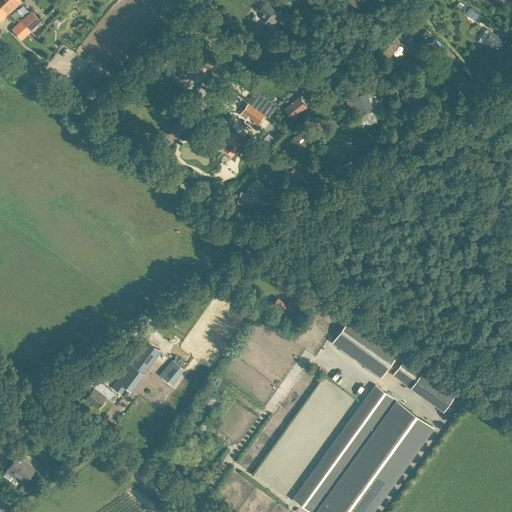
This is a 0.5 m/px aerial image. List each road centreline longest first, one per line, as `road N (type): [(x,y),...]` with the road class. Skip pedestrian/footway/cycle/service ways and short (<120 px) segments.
road 1 (track): [(264,241),(0,56)]
road 2 (track): [(511,414),(264,241)]
road 3 (track): [(511,74),(264,241)]
road 4 (track): [(264,241),(37,397)]
road 5 (unclassified): [(194,511),(0,371)]
road 6 (track): [(260,47),(151,162)]
